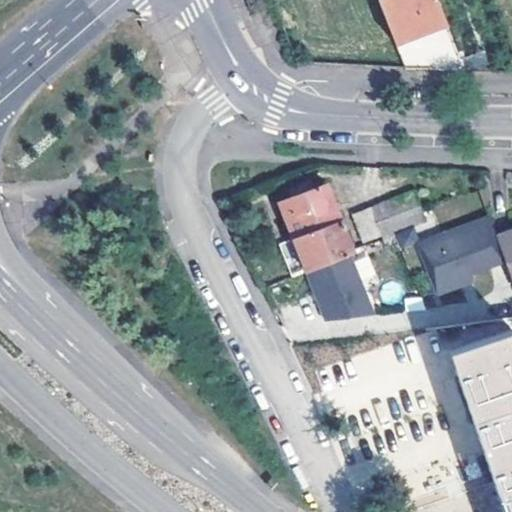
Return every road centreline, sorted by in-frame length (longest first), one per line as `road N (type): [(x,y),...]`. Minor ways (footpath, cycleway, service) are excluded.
road 1 (residential): [(242,83),(189,127),(179,164),(184,203),(337,511)]
road 2 (residential): [(242,83),(291,112),(511,121)]
road 3 (secondary): [(257,511),(82,376)]
road 4 (secondary): [(0,367),(166,511)]
road 5 (secondary): [(82,376),(67,321),(0,241)]
